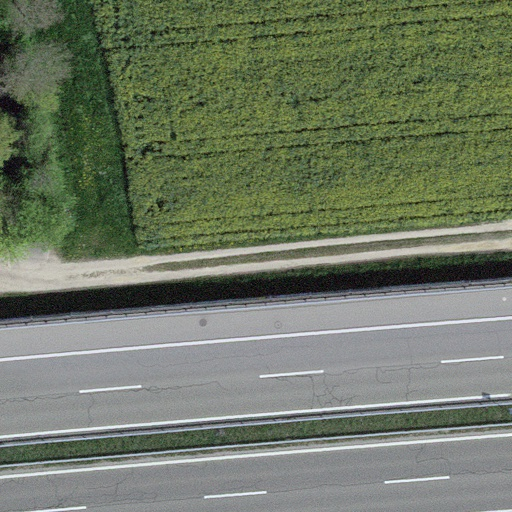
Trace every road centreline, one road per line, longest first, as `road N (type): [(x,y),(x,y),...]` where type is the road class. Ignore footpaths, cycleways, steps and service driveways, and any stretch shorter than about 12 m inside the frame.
road 1 (motorway): [(511,356),(0,400)]
road 2 (track): [(0,280),(511,237)]
road 3 (motorway): [(40,511),(511,470)]
